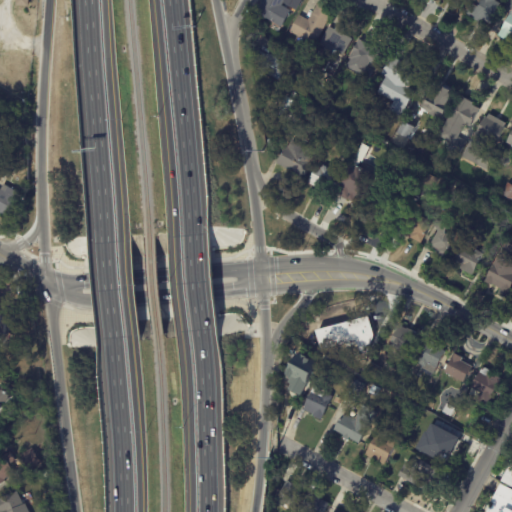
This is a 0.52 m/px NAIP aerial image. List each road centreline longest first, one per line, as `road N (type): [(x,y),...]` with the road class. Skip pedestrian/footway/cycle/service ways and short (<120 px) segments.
road 1 (motorway): [(86,0),(104,233)]
road 2 (motorway): [(103,0),(120,231)]
road 3 (motorway): [(45,282),(73,511)]
road 4 (motorway): [(176,228),(155,0)]
road 5 (motorway): [(193,226),(172,0)]
road 6 (tertiary): [(45,282),(90,302),(232,290),(260,277)]
road 7 (motorway): [(48,0),(39,216)]
road 8 (tertiary): [(260,277),(232,271),(45,282)]
road 9 (tertiary): [(340,273),(391,280),(511,342)]
road 10 (motorway): [(208,511),(201,334)]
road 11 (motorway): [(191,511),(184,335)]
road 12 (motorway): [(130,339),(138,511)]
road 13 (motorway): [(113,340),(123,511)]
road 14 (residential): [(511,79),(368,0)]
road 15 (motorway): [(252,511),(265,353)]
road 16 (residential): [(406,511),(281,442)]
road 17 (tertiary): [(252,182),(226,43)]
road 18 (residential): [(340,273),(336,244),(282,213),(252,182)]
